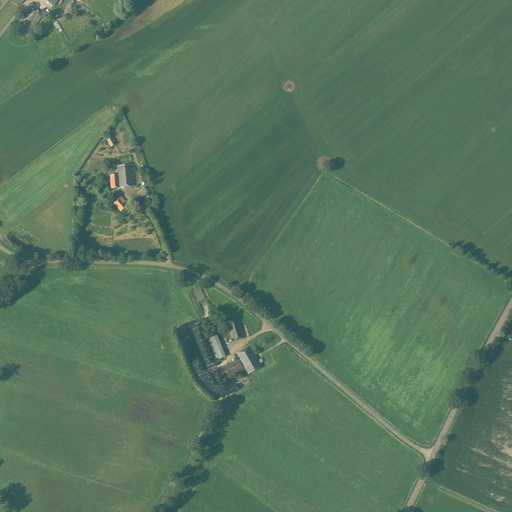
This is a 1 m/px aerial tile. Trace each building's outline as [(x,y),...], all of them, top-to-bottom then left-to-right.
[(29,8),(17,25),(30,35),(42,17),(29,8)] [(115,144),(112,138),(107,141),(111,147),(115,144)] [(117,167),(118,174),(110,175),(111,188),(134,187),(133,173),(132,166),(117,167)] [(144,187),(133,197),(138,203),(149,193),(144,187)] [(126,202),(122,197),(114,204),(121,211),(127,206),(124,203),(126,202)] [(226,322),(232,342),(245,338),(239,318),(226,322)] [(216,334),(207,337),(217,361),(226,357),(216,334)] [(261,367),(250,346),(236,354),(248,375),(261,367)] [(244,370),(238,359),(217,371),(223,382),(244,370)]
